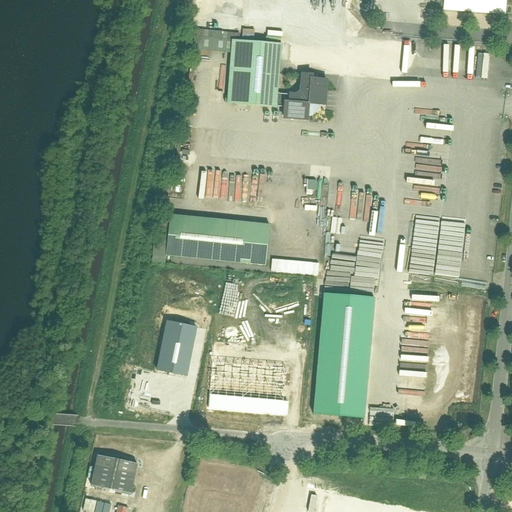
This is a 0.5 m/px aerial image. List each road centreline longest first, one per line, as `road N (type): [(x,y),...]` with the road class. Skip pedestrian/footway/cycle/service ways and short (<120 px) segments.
road 1 (track): [(288,439),(0,415)]
road 2 (unclassified): [(511,236),(485,451)]
road 3 (unclassified): [(485,451),(288,439)]
